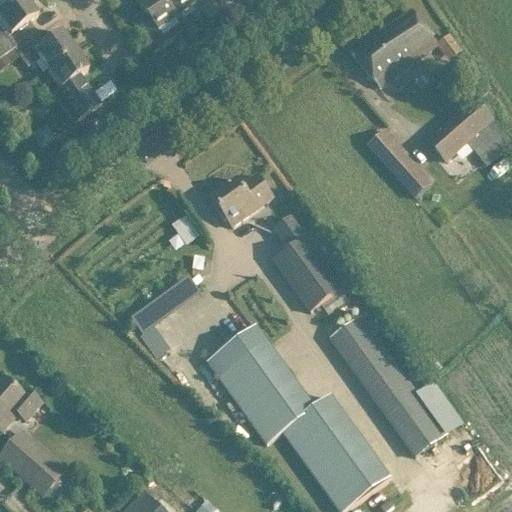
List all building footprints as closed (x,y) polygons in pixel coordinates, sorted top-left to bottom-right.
[(13,52),(37,35),(29,24),(37,19),(29,8),(29,7),(33,4),(30,0),(23,0),(0,16),(0,60),(4,57),(5,57),(13,52)] [(0,0),(0,16),(23,0),(0,0)] [(163,0),(150,0),(151,0),(139,8),(144,14),(132,23),(154,54),(186,32),(179,22),(163,0)] [(163,0),(186,32),(199,23),(201,14),(200,13),(211,5),(207,0),(163,0)] [(270,8),(261,14),(270,26),(278,20),(270,8)] [(260,12),(250,20),(259,33),(260,33),(270,26),(261,14),(260,12)] [(413,13),(352,55),(380,92),(438,49),(438,48),(413,13)] [(26,71),(39,62),(46,73),(78,50),(73,43),(69,46),(60,34),(44,46),(37,35),(13,52),(20,63),(26,71)] [(215,43),(202,52),(213,68),(226,59),(215,43)] [(78,50),(46,73),(56,86),(59,91),(53,95),(75,125),(100,107),(99,106),(99,105),(92,96),(80,78),(88,73),(83,67),(79,61),(83,58),(78,50)] [(0,60),(0,73),(11,65),(5,57),(4,57),(0,60)] [(201,57),(189,65),(197,77),(209,69),(201,57)] [(178,71),(167,80),(175,91),(187,83),(178,71)] [(474,104),(428,145),(446,164),(468,145),(474,153),(489,171),(511,149),(511,146),(491,124),(474,104)] [(405,160),(390,173),(415,202),(430,188),(405,160)] [(221,215),(219,216),(224,223),(227,222),(233,230),(273,201),(257,178),(241,189),(237,183),(212,201),(221,215)] [(310,316),(343,292),(290,220),(274,232),(289,252),(272,264),(310,316)] [(337,279),(349,271),(338,254),(326,262),(337,279)] [(141,335),(197,294),(185,278),(130,320),(141,335)] [(415,462),(448,438),(362,319),(330,342),(415,462)] [(257,330),(208,365),(220,383),(267,447),(283,435),(339,511),(349,511),(389,484),(330,402),(314,413),(297,388),(257,330)] [(23,398),(5,382),(0,387),(0,432),(2,434),(18,416),(26,423),(42,406),(27,393),(23,398)] [(45,498),(66,473),(22,436),(1,460),(45,498)] [(162,511),(145,495),(127,511),(162,511)]
